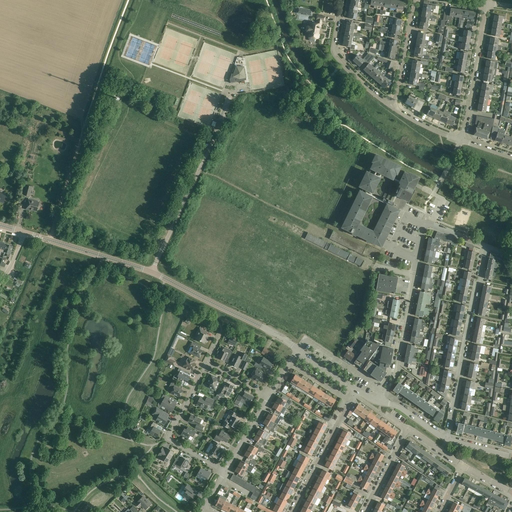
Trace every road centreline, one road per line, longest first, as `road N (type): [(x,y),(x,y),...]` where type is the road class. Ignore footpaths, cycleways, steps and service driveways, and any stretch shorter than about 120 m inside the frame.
road 1 (tertiary): [(297,349),(151,272),(24,233)]
road 2 (residential): [(445,439),(485,245)]
road 3 (residential): [(206,362),(169,434),(224,471)]
road 4 (residential): [(458,138),(486,1)]
road 5 (residential): [(413,274),(396,367),(376,401)]
road 6 (residential): [(392,105),(333,50),(341,0)]
road 7 (residential): [(290,511),(348,400)]
